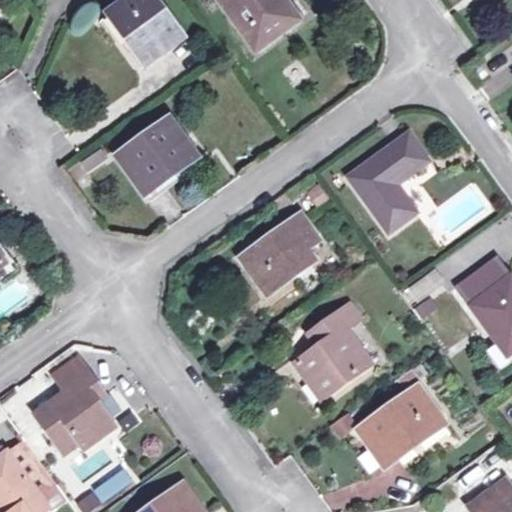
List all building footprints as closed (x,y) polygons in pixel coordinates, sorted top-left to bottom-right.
[(154,0),(132,0),(109,17),(146,68),(184,40),(154,0)] [(278,0),(219,0),(256,54),(300,23),(286,4),(283,6),(278,0)] [(170,122),(118,159),(146,197),(197,159),(170,122)] [(410,136),(348,180),(390,236),(420,215),(403,192),(399,195),(395,190),(431,164),(410,136)] [(302,218),(241,261),(267,298),(315,264),(307,253),(320,244),(302,218)] [(511,278),(499,261),(460,289),(474,308),(511,281),(511,278)] [(6,265),(0,269),(0,285),(14,276),(6,265)] [(439,309),(432,299),(448,287),(436,270),(404,293),(423,320),(439,309)] [(511,281),(474,308),(510,358),(511,356),(511,281)] [(341,313),(352,328),(361,322),(350,306),(341,313)] [(341,313),(313,334),(323,347),(318,350),(296,366),(310,386),(315,382),(328,399),(371,367),(346,332),(352,328),(341,313)] [(323,347),(313,334),(309,337),(318,350),(323,347)] [(53,376),(61,388),(86,370),(78,359),(53,376)] [(86,370),(61,388),(67,395),(37,417),(62,452),(78,441),(82,448),(86,452),(116,430),(98,405),(94,399),(101,392),(86,370)] [(372,400),(380,411),(420,384),(412,372),(372,400)] [(421,388),(358,433),(385,471),(448,426),(421,388)] [(106,400),(101,392),(94,399),(98,405),(106,400)] [(330,426),(338,441),(358,430),(350,415),(330,426)] [(78,441),(62,452),(67,459),(82,448),(78,441)] [(5,456),(0,459),(0,505),(5,511),(47,511),(40,502),(34,493),(52,480),(26,444),(7,457),(5,456)] [(72,501),(79,511),(91,511),(133,485),(123,468),(72,501)] [(58,488),(52,480),(34,493),(40,502),(58,488)] [(511,511),(511,489),(508,484),(471,510),(472,511),(511,511)] [(202,511),(184,487),(148,511),(202,511)]
